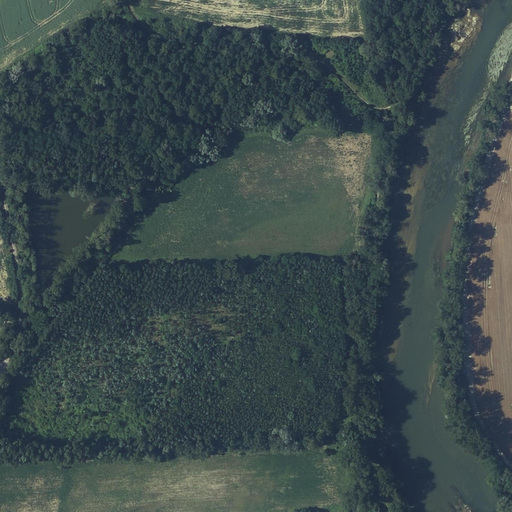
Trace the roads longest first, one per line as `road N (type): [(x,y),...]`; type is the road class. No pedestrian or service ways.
road 1 (track): [(511,467),(476,411),(461,353),(462,284),(481,192),(511,110)]
road 2 (track): [(0,186),(23,309),(0,372)]
